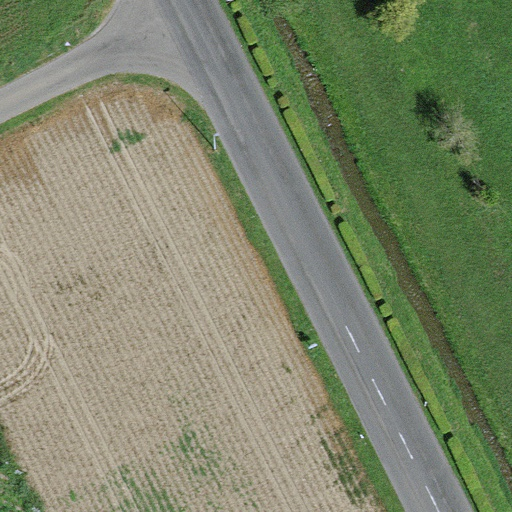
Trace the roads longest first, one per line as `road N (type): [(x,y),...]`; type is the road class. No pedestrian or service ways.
road 1 (tertiary): [(192,10),(442,511)]
road 2 (unclassified): [(0,105),(192,10)]
